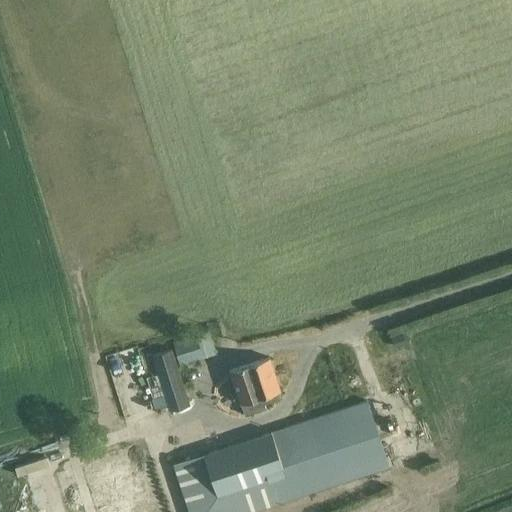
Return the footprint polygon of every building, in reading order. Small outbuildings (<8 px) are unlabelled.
[(182,366),(217,353),(209,329),(174,341),(182,366)] [(403,335),(392,339),(395,346),(406,342),(403,335)] [(152,355),(158,374),(146,378),(156,408),(168,404),(170,411),(192,404),(173,348),(152,355)] [(265,409),(263,404),(282,398),(270,357),(229,370),(243,415),(265,409)] [(128,392),(139,387),(130,369),(107,380),(131,428),(143,422),(128,392)] [(367,402),(174,466),(188,511),(258,511),(388,469),(367,402)] [(199,432),(175,440),(182,458),(206,450),(199,432)]
